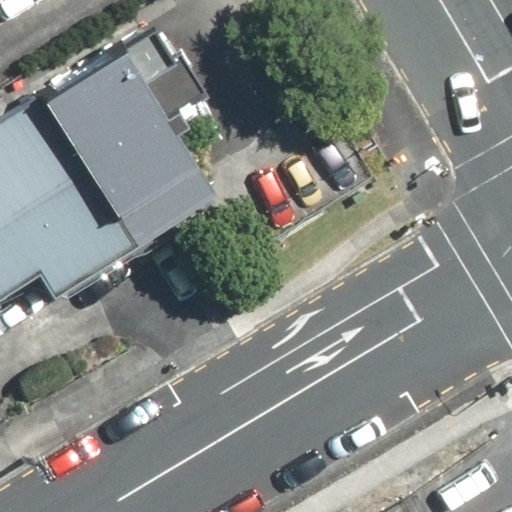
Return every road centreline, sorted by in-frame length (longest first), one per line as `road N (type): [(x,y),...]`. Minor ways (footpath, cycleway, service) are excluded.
road 1 (tertiary): [(511,284),(117,511)]
road 2 (tertiary): [(511,115),(444,0)]
